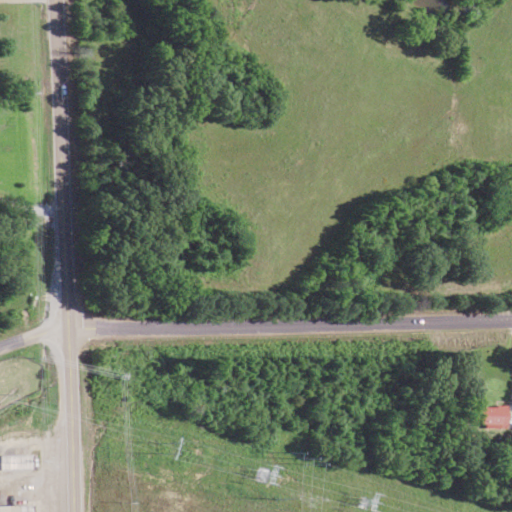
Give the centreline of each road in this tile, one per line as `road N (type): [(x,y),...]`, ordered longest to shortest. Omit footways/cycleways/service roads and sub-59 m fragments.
road 1 (tertiary): [(70,511),(55,0)]
road 2 (residential): [(65,326),(511,321)]
